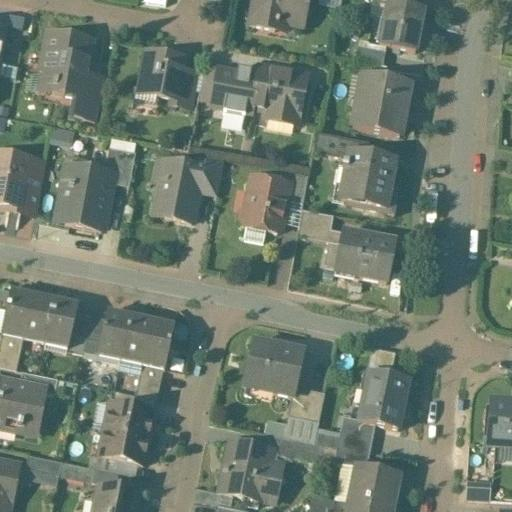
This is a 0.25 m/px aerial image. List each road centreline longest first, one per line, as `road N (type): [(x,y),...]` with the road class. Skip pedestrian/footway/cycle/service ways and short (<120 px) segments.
road 1 (residential): [(490,0),(466,99),(450,349)]
road 2 (residential): [(222,300),(450,349)]
road 3 (residential): [(0,255),(222,300)]
road 4 (residential): [(222,300),(175,511)]
road 5 (residential): [(35,0),(186,28),(191,0)]
road 6 (residential): [(450,349),(440,511)]
